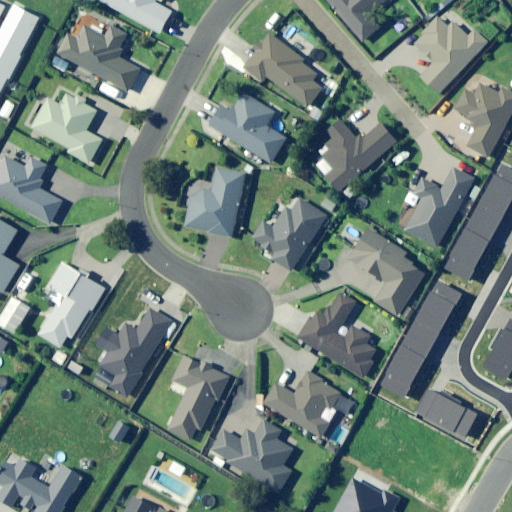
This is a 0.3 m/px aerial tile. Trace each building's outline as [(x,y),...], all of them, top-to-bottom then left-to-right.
[(164,0),(100,0),(162,34),(174,12),(161,6),(164,0)] [(327,0),(365,42),(384,26),(373,14),(389,0),(327,0)] [(0,90),(38,18),(13,5),(11,8),(0,2),(0,90)] [(405,27),(406,25),(406,22),(405,20),(403,18),(400,17),(398,16),(395,16),(393,18),(391,19),(390,22),(389,24),(389,27),(390,29),(392,31),(395,32),(397,33),(400,33),(402,32),(404,30),(405,27)] [(451,27),(440,16),(425,31),(427,33),(417,45),(436,63),(423,76),(441,94),(489,42),(468,23),(465,26),(457,19),(451,27)] [(68,34),(57,53),(129,91),(140,69),(119,58),(124,48),(121,46),(127,34),(111,25),(105,37),(83,25),(76,38),(68,34)] [(309,60),(272,32),(245,68),(265,83),(269,77),(310,108),(325,89),(315,81),(320,74),(306,64),(309,60)] [(456,110),(468,117),(466,120),(479,128),(468,146),(490,159),(511,119),(511,91),(505,87),(501,94),(487,85),(481,96),(468,89),(456,110)] [(79,87),(74,97),(62,90),(55,101),(50,99),(33,128),(70,149),(68,152),(92,166),(105,142),(122,112),(79,87)] [(277,112),(246,94),(236,111),(225,104),(211,127),(274,164),(290,137),(279,131),(283,126),(272,119),(277,112)] [(329,143),(330,144),(321,152),(326,159),(318,165),(341,192),(400,142),(384,123),(363,141),(344,119),(330,132),(335,138),(329,143)] [(64,205),(41,192),(49,179),(45,177),(51,167),(32,157),(27,167),(7,156),(0,168),(0,197),(1,197),(52,225),(64,205)] [(511,203),(511,169),(502,164),(446,269),(470,282),(511,203)] [(213,192),(201,189),(195,195),(187,227),(234,239),(249,175),(219,168),(213,192)] [(478,180),(456,168),(444,189),(425,178),(416,195),(424,199),(406,231),(439,249),(478,180)] [(328,216),(302,199),(294,211),(289,208),(277,227),(267,221),(254,241),(276,255),(272,260),(293,272),(328,216)] [(20,231),(0,218),(0,302),(1,303),(23,266),(6,256),(20,231)] [(416,310),(408,305),(428,272),(406,258),(409,254),(369,229),(350,261),(388,284),(377,303),(400,317),(409,322),(416,310)] [(107,288),(66,263),(46,294),(61,303),(41,335),(62,349),(71,335),(75,338),(107,288)] [(461,294),(437,281),(381,385),(405,398),(461,294)] [(377,358),(382,351),(375,346),(378,342),(355,326),(347,336),(339,331),(347,319),(358,304),(342,293),(333,305),(330,303),(325,310),(321,308),(306,329),(300,337),(365,382),(375,368),(380,360),(377,358)] [(34,305),(17,294),(0,321),(0,324),(16,334),(34,305)] [(173,321),(152,309),(148,315),(145,313),(139,324),(142,326),(139,330),(128,323),(121,335),(107,327),(96,345),(112,354),(97,379),(129,398),(146,371),(144,370),(173,321)] [(511,320),(509,319),(484,366),(508,378),(511,370),(511,320)] [(69,356),(60,351),(54,360),(63,365),(69,356)] [(236,378),(187,355),(170,389),(186,397),(169,430),(195,442),(211,410),(213,411),(219,399),(224,401),(236,378)] [(345,394),(309,372),(296,394),(278,384),(266,404),(325,440),(338,417),(333,414),(345,394)] [(430,388),(416,414),(464,440),(478,414),(430,388)] [(505,402),(488,393),(480,407),(497,416),(505,402)] [(224,469),(228,463),(280,494),(294,470),(286,465),(295,450),(279,440),(284,431),(266,420),(258,433),(251,429),(244,440),(226,430),(213,451),(219,455),(214,463),(224,469)] [(33,511),(61,511),(82,478),(62,466),(49,488),(31,477),(38,466),(20,456),(14,467),(4,461),(0,467),(0,481),(3,484),(0,488),(0,497),(13,505),(16,500),(34,511),(33,511)] [(382,493),(352,478),(334,511),(392,511),(399,498),(383,490),(382,493)] [(167,511),(136,494),(125,511),(167,511)]
